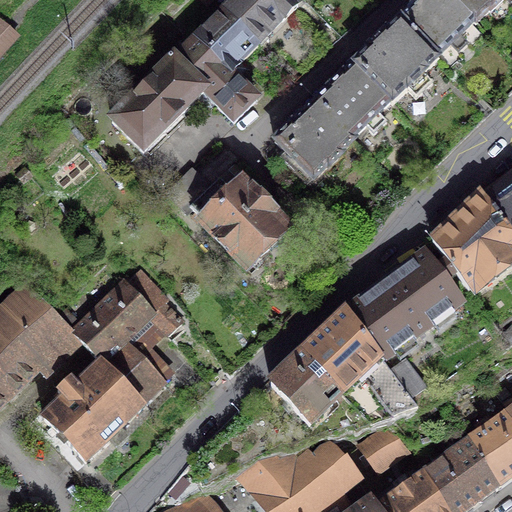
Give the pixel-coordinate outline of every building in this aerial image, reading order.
[(293,4),(289,0),(236,0),(224,12),(259,46),(261,49),(268,42),(265,38),(296,8),(293,4)] [(474,21),(453,0),(421,0),(399,23),(435,60),(474,21)] [(453,0),(474,21),(476,24),(501,0),(453,0)] [(259,46),(224,12),(195,41),(234,79),(242,70),(238,66),(259,46)] [(0,55),(17,38),(0,23),(0,55)] [(437,62),(435,60),(399,23),(354,65),(391,104),(393,106),(407,92),(415,100),(432,83),(424,75),(437,62)] [(234,79),(195,41),(173,63),(170,61),(168,63),(170,65),(112,123),(143,155),(203,95),(232,124),(256,101),(234,79)] [(391,104),(354,65),(315,103),(352,141),(365,128),(373,137),(386,124),(378,116),(391,104)] [(352,141),(315,103),(275,142),(287,155),(281,160),(307,187),(326,169),(328,170),(343,156),(341,154),(353,143),(352,141)] [(286,232),(241,187),(234,194),(219,179),(208,190),(190,171),(165,195),(185,215),(190,210),(204,224),(202,226),(247,271),(286,232)] [(511,174),(483,196),(511,235),(511,174)] [(511,235),(483,196),(433,245),(468,291),(511,259),(511,235)] [(427,254),(347,313),(380,358),(410,399),(424,389),(396,351),(463,303),(427,254)] [(156,288),(140,272),(71,336),(74,339),(85,350),(100,366),(124,343),(150,318),(168,338),(183,324),(164,304),(167,302),(155,289),(156,288)] [(26,289),(0,313),(0,409),(6,403),(74,339),(71,336),(26,289)] [(347,313),(303,356),(342,395),(367,370),(380,358),(347,313)] [(100,366),(141,408),(164,385),(124,343),(100,366)] [(342,395),(303,356),(270,386),(309,426),(342,395)] [(417,409),(410,399),(380,358),(367,370),(377,383),(371,388),(394,419),(417,409)] [(64,401),(43,421),(85,464),(86,463),(142,409),(141,408),(124,391),(100,366),(77,388),(71,382),(58,395),(64,401)] [(511,369),(488,386),(506,409),(505,409),(506,410),(510,416),(511,418),(511,369)] [(511,480),(511,418),(510,416),(494,427),(490,421),(506,410),(505,409),(506,409),(488,386),(454,409),(469,435),(477,430),(481,436),(471,444),(499,490),(511,480)] [(388,428),(359,449),(378,476),(407,454),(388,428)] [(449,511),(468,511),(499,490),(471,444),(458,453),(454,447),(449,436),(446,438),(447,441),(444,443),(442,440),(435,445),(444,455),(448,460),(427,475),(449,511)] [(308,448),(281,460),(243,480),(260,503),(266,511),(315,511),(357,482),(330,446),(315,457),(308,448)] [(86,463),(85,464),(76,473),(103,502),(114,492),(86,463)] [(449,511),(427,475),(378,511),(376,511),(449,511)] [(376,511),(378,511),(357,482),(315,511),(376,511)] [(216,511),(207,499),(181,505),(168,510),(165,508),(160,511),(157,507),(152,511),(216,511)] [(266,511),(260,503),(249,511),(266,511)]
